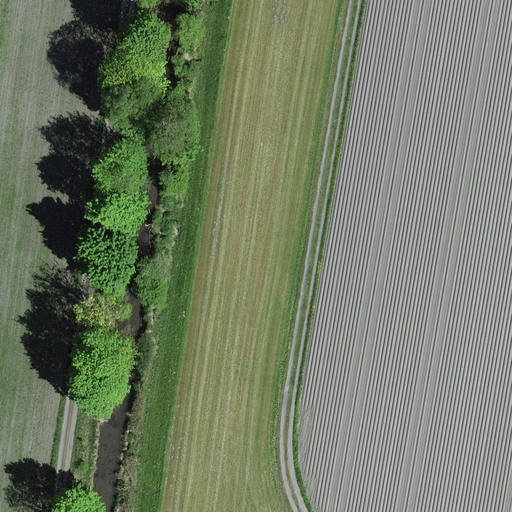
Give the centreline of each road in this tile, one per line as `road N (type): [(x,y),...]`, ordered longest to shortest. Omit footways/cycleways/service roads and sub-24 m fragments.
road 1 (track): [(301,511),(287,428),(358,0)]
road 2 (track): [(132,0),(55,511)]
